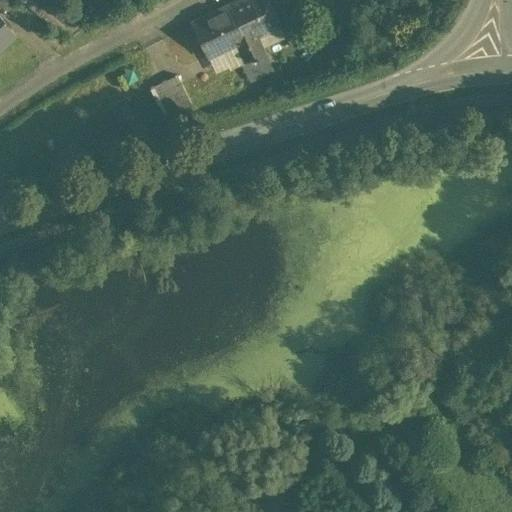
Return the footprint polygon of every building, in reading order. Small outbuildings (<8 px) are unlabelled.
[(268,0),(238,0),(229,4),(245,37),(255,32),(279,22),(268,0)] [(229,4),(193,22),(208,54),(235,42),(245,37),(229,4)] [(0,43),(14,31),(2,18),(4,17),(0,12),(0,43)] [(255,32),(245,37),(253,56),(264,51),(255,32)] [(245,37),(235,42),(241,55),(243,60),(253,56),(245,37)] [(264,51),(253,56),(259,67),(262,73),(271,68),(264,51)] [(253,56),(243,60),(241,55),(238,57),(246,73),(259,67),(253,56)] [(176,73),(150,85),(164,114),(190,102),(176,73)]
